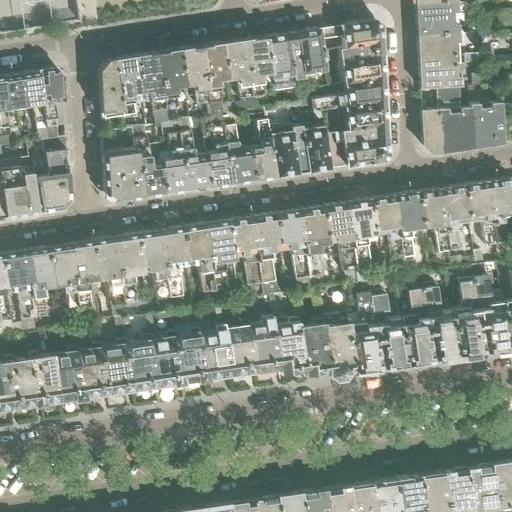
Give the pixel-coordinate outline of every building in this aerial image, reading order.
[(414,4),(416,32),(457,30),(456,23),(452,23),(451,11),(456,11),(456,10),(465,10),(465,1),(455,2),(414,4)] [(359,56),(381,54),(379,26),(371,19),(317,27),(319,37),(328,35),(328,33),(339,30),(342,46),(340,47),(358,45),(359,56)] [(511,32),(511,25),(500,26),(500,33),(503,33),(511,32)] [(317,27),(295,30),(298,53),(288,54),(291,77),(309,75),(308,70),(323,68),(322,60),(327,60),(326,50),(321,50),(319,37),(317,27)] [(279,79),(291,77),(288,54),(298,53),(295,30),(264,35),(269,72),(269,76),(279,75),(279,79)] [(430,65),(454,63),(453,53),(454,50),(453,41),(457,40),(457,30),(416,32),(417,54),(429,54),(430,65)] [(259,73),(269,72),(264,35),(242,38),(251,95),(262,93),(259,73)] [(251,95),(242,38),(220,41),(226,78),(235,77),(238,97),(251,95)] [(226,78),(220,41),(199,45),(207,102),(208,102),(209,114),(220,112),(221,111),(230,110),(229,101),(220,103),(217,79),(226,78)] [(195,104),(207,102),(199,45),(177,48),(182,85),(192,83),(195,104)] [(382,77),(381,54),(359,56),(358,45),(340,47),(338,47),(338,48),(337,48),(342,82),(382,77)] [(172,86),(182,85),(177,48),(157,51),(165,108),(175,106),(172,86)] [(167,120),(157,51),(135,54),(141,102),(150,100),(153,122),(159,122),(163,121),(167,120)] [(477,61),(477,52),(463,53),(463,62),(477,61)] [(141,102),(135,54),(112,58),(119,109),(120,109),(121,114),(133,112),(132,103),(141,102)] [(418,87),(434,86),(458,85),(459,85),(459,75),(454,75),(454,63),(430,65),(429,54),(417,54),(418,87)] [(99,112),(119,109),(112,58),(104,59),(96,67),(99,112)] [(46,138),(57,136),(54,125),(63,123),(63,114),(62,100),(61,74),(52,67),(36,69),(42,120),(43,120),(44,125),(46,138)] [(42,120),(36,69),(19,72),(23,105),(30,103),(33,120),(35,120),(35,121),(42,120)] [(24,109),(23,105),(19,72),(0,74),(7,124),(9,136),(11,144),(17,143),(17,132),(15,123),(17,123),(15,111),(24,109)] [(383,100),(382,77),(342,82),(343,92),(310,96),(312,109),(320,108),(340,105),(383,100)] [(253,106),(251,99),(230,102),(232,110),(253,106)] [(385,135),(383,100),(340,105),(343,128),(362,126),(363,138),(385,135)] [(438,151),(436,107),(424,108),(424,100),(419,101),(421,145),(429,152),(438,151)] [(467,106),(469,146),(501,141),(500,107),(500,101),(489,101),(489,106),(477,107),(477,102),(467,102),(467,106)] [(287,108),(286,103),(286,102),(264,105),(265,111),(287,108)] [(438,151),(469,146),(467,106),(458,106),(458,111),(446,111),(445,107),(436,107),(438,151)] [(322,119),(320,108),(312,109),(314,120),(322,119)] [(208,185),(230,182),(221,124),(220,112),(209,114),(208,114),(210,126),(209,126),(212,149),(203,150),(208,185)] [(199,126),(198,115),(188,117),(189,128),(199,126)] [(187,188),(208,185),(203,150),(202,151),(200,137),(190,139),(189,129),(187,129),(185,116),(177,117),(187,188)] [(187,188),(177,117),(174,118),(174,119),(167,120),(163,121),(159,122),(161,134),(166,133),(168,150),(157,152),(163,192),(187,188)] [(251,179),(275,175),(268,127),(267,127),(265,118),(254,120),(257,137),(246,139),(247,144),(246,144),(251,179)] [(251,179),(246,144),(236,145),(233,122),(221,124),(230,182),(251,179)] [(306,171),(329,167),(325,132),(325,131),(323,131),(322,124),(300,127),(300,123),(287,125),(291,148),(303,146),(306,171)] [(142,195),(163,192),(157,152),(157,151),(148,152),(145,135),(144,124),(132,125),(133,135),(135,147),(142,195)] [(275,175),(306,171),(303,146),(291,148),(287,125),(268,127),(275,175)] [(386,151),(385,135),(363,138),(362,126),(343,128),(339,128),(340,130),(325,132),(329,167),(379,160),(386,151)] [(0,137),(0,145),(11,144),(9,136),(0,137)] [(45,169),(30,171),(35,211),(60,207),(67,198),(64,136),(57,136),(46,138),(41,139),(45,169)] [(142,195),(135,147),(101,152),(103,192),(111,200),(124,197),(142,195)] [(35,211),(30,171),(29,169),(20,171),(19,165),(6,167),(5,163),(0,163),(0,189),(4,216),(35,211)] [(511,212),(511,200),(509,177),(484,180),(492,243),(505,241),(501,214),(511,212)] [(495,259),(492,243),(484,180),(461,184),(466,219),(479,218),(483,244),(484,244),(486,260),(495,259)] [(466,219),(461,184),(438,187),(447,249),(458,248),(454,221),(466,219)] [(447,249),(438,187),(415,191),(420,226),(432,224),(436,251),(447,249)] [(408,228),(420,226),(415,191),(390,194),(401,256),(412,254),(408,228)] [(401,256),(390,194),(367,198),(373,234),(386,232),(390,258),(401,256)] [(355,280),(365,279),(368,278),(366,267),(369,266),(364,235),(373,234),(367,198),(343,201),(354,268),(355,280)] [(354,268),(343,201),(320,205),(325,242),(335,241),(340,270),(354,268)] [(320,205),(295,208),(306,276),(321,273),(317,243),(325,242),(320,205)] [(306,276),(295,208),(272,212),(278,248),(288,247),(292,277),(306,276)] [(247,215),(260,293),(266,292),(265,285),(267,285),(267,281),(273,280),(269,250),(278,248),(272,212),(247,215)] [(252,294),(260,293),(247,215),(226,219),(231,258),(232,257),(231,255),(241,254),(245,284),(251,284),(252,294)] [(226,219),(203,222),(215,302),(227,300),(221,259),(231,258),(226,219)] [(215,302),(203,222),(179,226),(186,264),(196,262),(200,292),(204,291),(206,303),(215,302)] [(179,226),(157,229),(169,307),(169,308),(180,306),(178,295),(181,295),(177,265),(186,264),(179,226)] [(169,307),(157,229),(136,232),(142,270),(151,269),(155,298),(157,309),(169,307)] [(142,270),(136,232),(111,236),(123,303),(135,301),(131,272),(142,270)] [(114,329),(122,328),(120,317),(120,314),(125,313),(123,303),(111,236),(90,239),(95,277),(105,276),(111,316),(112,316),(114,329)] [(67,242),(79,321),(87,320),(86,308),(90,308),(86,278),(95,277),(90,239),(67,242)] [(69,322),(79,321),(67,242),(45,246),(51,284),(60,282),(64,311),(68,311),(69,322)] [(45,246),(22,249),(34,328),(45,326),(43,315),(45,314),(41,285),(51,284),(45,246)] [(34,328),(22,249),(0,252),(0,253),(5,290),(16,289),(22,329),(34,328)] [(482,261),(480,249),(472,250),(474,262),(482,261)] [(460,255),(448,256),(450,266),(461,265),(460,255)] [(394,275),(393,267),(379,269),(380,277),(394,275)] [(355,279),(354,269),(342,270),(344,281),(355,279)] [(511,269),(507,270),(511,298),(500,300),(507,351),(511,349),(511,269)] [(496,352),(507,351),(500,300),(499,289),(487,291),(484,272),(470,274),(474,300),(474,306),(481,350),(491,349),(496,352)] [(472,352),(481,350),(474,306),(474,300),(470,274),(455,277),(460,305),(449,307),(456,358),(469,356),(472,352)] [(444,360),(456,358),(449,307),(438,308),(433,280),(420,282),(420,280),(418,281),(422,308),(423,314),(430,358),(440,356),(444,360)] [(430,358),(423,314),(422,308),(418,281),(403,283),(408,313),(397,315),(405,366),(417,364),(421,359),(430,358)] [(344,368),(352,367),(344,323),(346,322),(340,282),(335,282),(339,310),(319,313),(319,316),(327,368),(328,372),(333,376),(340,375),(344,371),(345,370),(344,368)] [(393,368),(405,366),(397,315),(386,316),(382,288),(367,290),(371,315),(380,314),(381,321),(372,322),(378,366),(388,364),(393,368)] [(378,366),(372,322),(371,315),(367,290),(352,293),(356,321),(346,322),(344,323),(352,367),(352,372),(352,373),(353,373),(366,371),(369,367),(378,366)] [(196,323),(193,304),(184,305),(185,310),(188,310),(188,313),(190,313),(192,324),(196,323)] [(260,320),(246,322),(253,370),(253,372),(259,374),(265,373),(269,369),(269,367),(277,366),(271,317),(270,314),(259,316),(260,320)] [(302,366),(296,324),(295,314),(271,317),(277,366),(278,372),(284,374),(290,373),(294,369),(294,368),(302,366)] [(120,317),(122,328),(129,327),(127,316),(120,317)] [(320,369),(327,368),(319,316),(311,317),(311,322),(296,324),(302,366),(303,373),(309,375),(315,374),(320,370),(320,369)] [(253,370),(246,322),(245,318),(236,319),(236,324),(223,326),(222,326),(228,373),(228,375),(234,377),(240,377),(245,373),(245,371),(253,370)] [(220,374),(228,373),(222,326),(223,326),(222,321),(211,323),(212,327),(197,329),(204,378),(204,379),(210,381),(215,380),(221,376),(220,374)] [(204,378),(197,329),(196,325),(187,326),(186,323),(171,325),(172,329),(180,382),(180,383),(185,385),(191,384),(195,381),(195,379),(204,378)] [(171,383),(180,382),(172,329),(162,330),(163,334),(148,337),(154,384),(155,386),(161,388),(167,388),(172,384),(171,383)] [(4,341),(8,341),(7,332),(0,332),(0,349),(5,349),(4,341)] [(147,386),(154,384),(148,337),(147,333),(138,334),(138,338),(124,340),(131,389),(130,390),(136,392),(142,391),(147,388),(147,386)] [(53,405),(58,401),(51,352),(35,354),(34,346),(29,347),(28,335),(23,336),(26,355),(27,355),(33,403),(41,402),(41,403),(47,405),(53,405)] [(122,389),(131,389),(124,340),(123,336),(114,337),(114,342),(99,344),(106,392),(106,394),(112,396),(118,395),(123,391),(122,389)] [(106,392),(99,344),(99,340),(89,342),(90,346),(75,348),(81,396),(81,397),(87,400),(93,399),(98,395),(98,393),(106,392)] [(73,398),(81,396),(75,348),(74,343),(64,345),(65,350),(51,352),(58,401),(63,403),(69,402),(74,398),(73,398)] [(33,404),(33,403),(27,355),(26,355),(11,358),(10,353),(0,355),(1,358),(2,358),(9,406),(17,405),(17,407),(23,409),(28,408),(33,404)] [(9,408),(9,406),(2,358),(1,358),(0,358),(0,412),(4,412),(9,408)] [(511,511),(511,464),(511,459),(488,463),(495,511),(511,511)] [(470,511),(495,511),(488,463),(464,467),(470,511)] [(445,511),(470,511),(464,467),(439,470),(445,511)] [(445,511),(439,470),(416,474),(422,511),(445,511)] [(422,511),(416,474),(392,477),(397,511),(422,511)] [(372,511),(397,511),(392,477),(368,481),(372,511)] [(372,511),(368,481),(346,484),(349,511),(372,511)] [(349,511),(346,484),(321,488),(324,511),(349,511)] [(300,511),(324,511),(321,488),(297,491),(300,511)] [(276,511),(300,511),(297,491),(274,495),(276,511)] [(276,511),(274,495),(250,498),(252,511),(276,511)] [(226,511),(252,511),(250,498),(226,502),(226,511)] [(202,511),(226,511),(226,502),(201,506),(202,511)]
